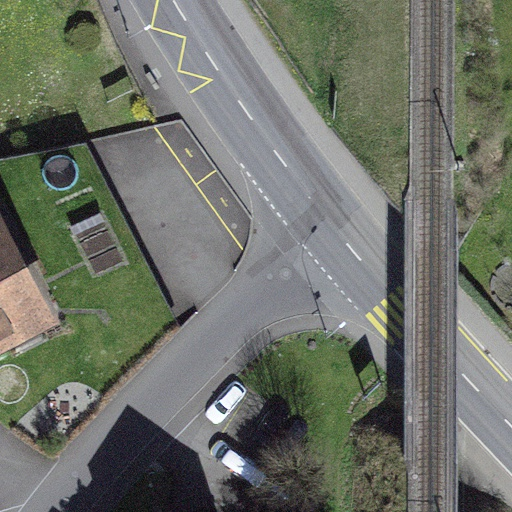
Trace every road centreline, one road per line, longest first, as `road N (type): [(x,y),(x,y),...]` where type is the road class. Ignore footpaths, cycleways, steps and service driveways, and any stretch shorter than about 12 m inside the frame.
road 1 (residential): [(58,511),(216,333),(338,234)]
road 2 (primary): [(173,0),(338,234)]
road 3 (primary): [(338,234),(511,428)]
